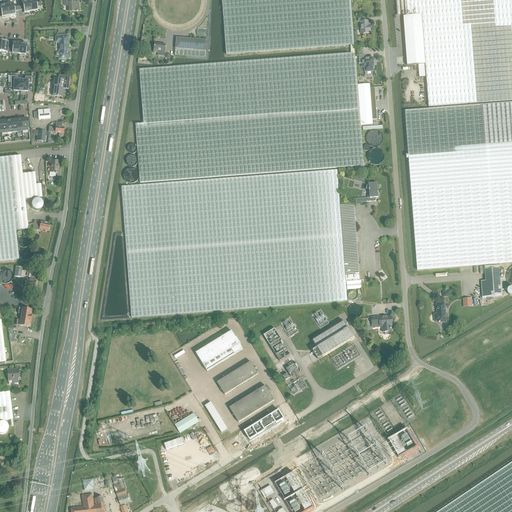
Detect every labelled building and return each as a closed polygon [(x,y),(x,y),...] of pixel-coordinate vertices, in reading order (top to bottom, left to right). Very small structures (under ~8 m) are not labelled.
[(35,0),(32,0),(29,1),(31,12),(37,10),(37,7),(42,7),(41,2),(36,3),(35,0)] [(64,0),(64,3),(67,3),(67,6),(69,6),(70,11),(70,12),(76,11),(80,11),(79,7),(78,7),(78,2),(70,3),(69,0),(64,0)] [(364,166),(361,126),(358,85),(355,54),(355,45),(354,45),(351,0),(350,0),(221,0),(226,55),(351,45),(351,54),(211,64),(140,70),(144,124),(136,124),(140,183),(212,178),(364,166)] [(511,0),(404,0),(406,16),(422,15),(425,65),(428,107),(429,109),(511,102),(511,0)] [(23,6),(18,6),(19,11),(23,10),(24,13),(31,12),(29,1),(22,2),(23,6)] [(13,4),(6,5),(8,16),(15,15),(15,12),(19,11),(18,6),(14,7),(13,4)] [(6,5),(0,6),(0,14),(1,14),(2,17),(8,16),(6,5)] [(406,16),(403,17),(407,66),(425,65),(422,15),(406,16)] [(369,33),(370,33),(370,28),(369,28),(368,21),(364,21),(364,18),(358,19),(358,22),(360,22),(361,34),(364,34),(364,35),(366,35),(367,34),(369,33)] [(197,29),(196,37),(206,37),(207,29),(197,29)] [(67,60),(67,59),(69,59),(69,58),(70,58),(70,53),(68,53),(68,50),(69,50),(69,40),(67,40),(67,36),(60,36),(60,37),(56,37),(56,43),(60,42),(60,52),(58,52),(57,53),(56,53),(56,54),(56,55),(56,56),(56,57),(57,58),(58,58),(60,58),(60,60),(62,60),(63,61),(64,62),(65,62),(66,61),(67,60)] [(176,38),(175,56),(205,58),(205,51),(206,40),(176,38)] [(1,42),(0,51),(0,52),(9,53),(10,45),(8,45),(8,42),(1,42)] [(10,45),(9,53),(18,54),(19,43),(13,43),(12,46),(10,45)] [(19,43),(18,54),(25,55),(26,52),(28,53),(29,47),(26,47),(26,44),(19,43)] [(165,45),(155,44),(154,53),(158,53),(158,51),(164,52),(165,45)] [(364,54),(358,55),(359,64),(362,64),(362,67),(365,67),(365,72),(365,76),(367,76),(367,77),(368,77),(369,78),(371,77),(371,76),(371,75),(373,75),(372,71),(373,71),(373,67),(373,58),(365,59),(364,54)] [(54,79),(51,96),(63,98),(64,89),(70,90),(71,77),(60,75),(59,79),(54,79)] [(11,76),(11,83),(14,83),(13,91),(20,91),(21,80),(17,80),(17,77),(11,76)] [(21,80),(20,91),(27,92),(28,84),(31,84),(31,79),(31,77),(25,77),(25,81),(21,80)] [(370,84),(358,85),(361,126),(373,125),(372,120),(377,120),(374,89),(370,89),(370,84)] [(511,102),(429,109),(405,111),(417,271),(484,266),(484,267),(484,270),(499,269),(499,265),(511,263),(511,102)] [(50,119),(49,110),(38,110),(38,120),(50,119)] [(48,137),(47,143),(50,143),(50,139),(51,133),(59,134),(58,136),(63,137),(64,128),(61,128),(61,124),(55,123),(55,126),(55,128),(49,127),(48,133),(48,137)] [(45,132),(37,131),(36,142),(37,142),(42,142),(44,142),(45,132)] [(379,139),(379,138),(379,137),(378,136),(377,134),(377,133),(375,132),(374,132),(372,131),(371,131),(370,132),(369,132),(368,133),(367,134),(366,135),(365,136),(365,137),(365,139),(365,140),(365,141),(366,143),(367,144),(368,144),(369,145),(371,145),(372,146),(373,145),(374,145),(376,144),(377,144),(378,143),(378,141),(379,140),(379,139)] [(129,153),(132,154),(133,154),(135,153),(136,151),(137,149),(137,147),(135,146),(133,145),(131,144),(129,145),(128,147),(127,149),(128,151),(129,153)] [(382,157),(382,155),(382,153),(381,152),(380,151),(378,150),(377,149),(375,148),(373,148),(372,148),(370,149),(369,150),(368,151),(366,152),(366,154),(365,155),(365,157),(365,159),(366,160),(367,162),(368,163),(369,164),(371,165),(372,165),(374,165),(375,165),(377,165),(378,164),(380,163),(381,162),(382,160),(382,159),(382,157)] [(126,159),(126,162),(126,164),(128,166),(130,167),(133,167),(135,166),(137,165),(138,163),(138,160),(137,158),(136,157),(134,155),(132,155),(129,156),(127,157),(126,159)] [(11,157),(19,231),(28,230),(24,200),(41,198),(40,185),(35,185),(34,173),(22,175),(20,156),(11,157)] [(15,231),(19,231),(11,157),(0,158),(0,260),(18,259),(15,231)] [(51,160),(50,172),(49,176),(55,176),(56,173),(58,173),(58,168),(59,161),(51,160)] [(125,181),(127,183),(129,184),(132,184),(135,183),(137,181),(138,179),(139,176),(139,174),(137,171),(135,169),(133,168),(130,168),(127,169),(125,171),(124,173),(123,176),(124,178),(125,181)] [(347,301),(346,290),(340,207),(337,171),(121,187),(131,318),(347,301)] [(369,190),(369,192),(367,198),(355,199),(356,205),(360,205),(360,203),(375,202),(380,186),(368,182),(366,189),(369,190)] [(32,204),(31,206),(32,208),(34,210),(36,211),(38,211),(40,210),(42,209),(43,207),(43,205),(42,203),(41,201),(39,200),(37,200),(35,200),(33,202),(32,204)] [(354,205),(340,207),(346,290),(360,289),(354,205)] [(48,232),(50,224),(40,222),(34,221),(32,230),(39,231),(40,229),(45,230),(45,231),(48,232)] [(26,248),(28,246),(29,245),(29,242),(29,240),(27,239),(26,238),(24,237),(22,237),(21,237),(19,239),(18,241),(18,244),(19,246),(21,248),(23,248),(26,248)] [(22,261),(24,261),(26,261),(28,260),(29,258),(30,256),(30,254),(29,252),(28,251),(26,250),(23,250),(21,251),(20,253),(19,255),(19,257),(20,259),(22,261)] [(23,267),(16,266),(15,276),(21,277),(23,267)] [(0,282),(1,283),(3,284),(6,284),(8,283),(11,282),(12,279),(12,277),(12,274),(11,272),(9,270),(6,269),(4,269),(1,270),(0,270),(0,282)] [(501,296),(499,269),(484,270),(485,274),(485,281),(481,282),(482,298),(501,296)] [(35,289),(36,287),(34,286),(35,281),(29,280),(30,279),(26,279),(26,282),(23,281),(22,286),(25,286),(25,288),(34,290),(34,289),(35,289)] [(358,297),(358,295),(357,294),(357,293),(356,292),(355,292),(353,291),(351,292),(349,293),(348,294),(348,295),(348,297),(348,299),(349,300),(350,301),(351,301),(352,302),(354,302),(355,301),(356,301),(357,300),(358,299),(358,298),(358,297)] [(471,299),(463,299),(463,308),(472,307),(471,299)] [(438,323),(446,322),(444,303),(436,304),(437,314),(434,314),(435,322),(438,322),(438,323)] [(362,313),(361,312),(361,311),(360,309),(360,308),(358,307),(357,307),(356,306),(354,306),(353,306),(352,307),(351,308),(350,309),(349,310),(348,311),(348,312),(348,313),(348,314),(348,316),(349,317),(350,318),(351,319),(352,319),(353,320),(354,320),(356,320),(357,319),(358,319),(359,318),(361,316),(361,315),(362,313)] [(17,316),(20,317),(31,319),(32,315),(31,315),(31,310),(18,308),(19,307),(15,308),(14,312),(18,313),(18,314),(17,316)] [(31,322),(31,319),(20,317),(20,320),(17,320),(16,324),(16,325),(19,326),(29,327),(30,322),(31,322)] [(391,322),(392,322),(391,317),(372,318),(372,328),(382,327),(382,332),(385,332),(385,335),(389,335),(389,332),(391,332),(391,322)] [(0,321),(0,421),(12,420),(9,393),(0,393),(0,362),(1,362),(5,362),(6,362),(1,321),(0,321)] [(343,322),(312,341),(317,348),(313,351),(318,360),(322,358),(353,338),(343,322)] [(231,332),(196,354),(207,372),(243,350),(231,332)] [(28,347),(28,346),(28,345),(28,344),(27,343),(27,342),(26,341),(25,340),(23,340),(22,340),(21,340),(20,340),(18,341),(17,342),(16,343),(16,344),(15,345),(15,346),(15,348),(16,349),(16,350),(17,351),(18,352),(19,352),(20,353),(21,353),(23,353),(24,353),(25,352),(26,351),(27,350),(28,349),(28,348),(28,347)] [(277,353),(278,359),(286,357),(285,352),(287,351),(286,347),(283,348),(284,351),(277,353)] [(250,362),(248,364),(217,383),(225,395),(258,375),(257,373),(259,372),(256,368),(254,369),(250,362)] [(301,371),(299,369),(296,363),(286,369),(291,377),(301,371)] [(17,377),(18,377),(18,369),(6,370),(7,380),(12,380),(12,384),(17,383),(17,377)] [(266,388),(265,386),(229,408),(239,423),(274,401),(271,396),(269,392),(270,391),(268,387),(266,388)] [(205,406),(222,433),(228,430),(211,403),(205,406)] [(194,414),(175,425),(181,434),(199,422),(194,414)] [(396,435),(388,440),(399,457),(406,453),(396,435)] [(376,469),(386,464),(382,457),(379,459),(379,460),(375,462),(377,466),(375,467),(376,469)] [(511,511),(511,462),(438,511),(511,511)] [(293,472),(285,477),(306,511),(313,507),(293,472)] [(93,479),(82,481),(84,491),(95,490),(93,479)] [(123,483),(113,486),(116,492),(118,498),(121,506),(130,503),(128,494),(127,495),(123,483)] [(260,491),(265,499),(275,493),(270,486),(260,491)] [(105,511),(103,498),(93,499),(92,495),(82,496),(84,507),(72,509),(72,511),(105,511)] [(273,510),(278,506),(273,499),(268,503),(273,510)]
